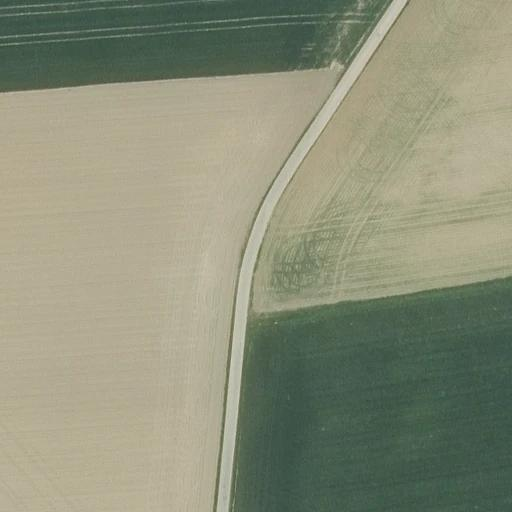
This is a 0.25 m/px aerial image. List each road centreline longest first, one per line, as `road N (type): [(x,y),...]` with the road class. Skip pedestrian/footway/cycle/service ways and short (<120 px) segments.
road 1 (track): [(224,511),(255,270),(278,216),(422,0)]
road 2 (track): [(243,337),(511,290)]
